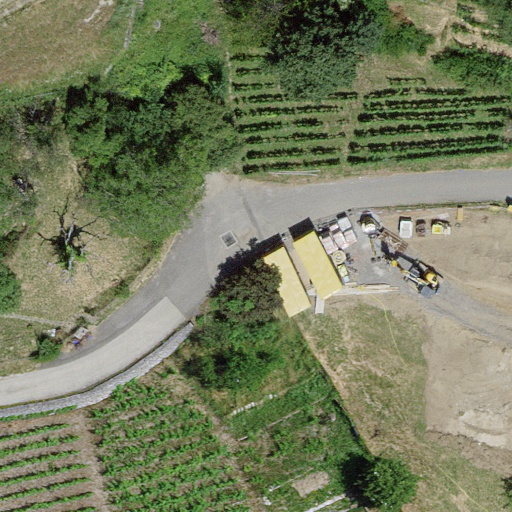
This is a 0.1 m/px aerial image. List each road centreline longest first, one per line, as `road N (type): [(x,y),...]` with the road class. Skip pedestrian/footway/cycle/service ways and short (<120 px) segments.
road 1 (residential): [(511,177),(276,197),(226,218),(177,297)]
road 2 (track): [(0,382),(76,369),(177,297)]
